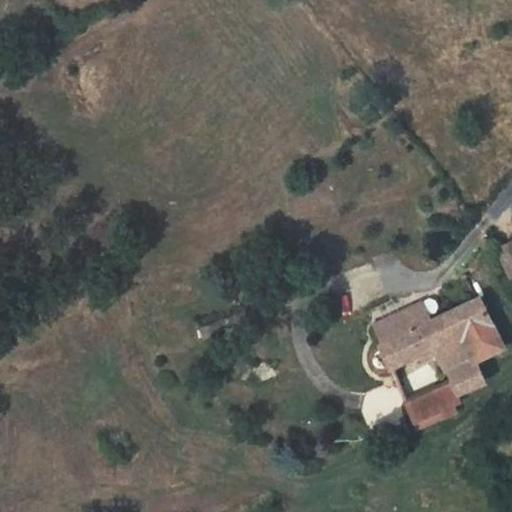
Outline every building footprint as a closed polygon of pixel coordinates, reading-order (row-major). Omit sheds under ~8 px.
[(511,243),(497,252),(511,278),(511,243)] [(493,322),(494,321),(481,296),(475,300),(431,321),(384,345),(381,346),(393,368),(442,346),(451,364),(475,355),(468,333),(493,322)] [(422,303),(374,326),(384,345),(431,321),(422,303)] [(475,355),(506,343),(494,321),(493,322),(468,333),(475,355)] [(457,378),(407,399),(416,419),(465,398),(457,378)]
